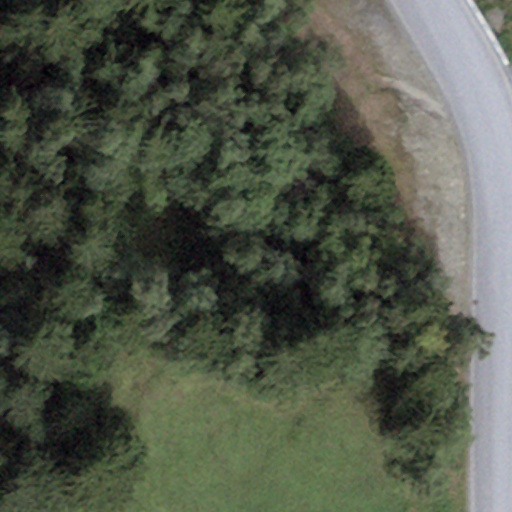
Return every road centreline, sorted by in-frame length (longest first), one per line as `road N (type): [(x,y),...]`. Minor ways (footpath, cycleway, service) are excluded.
road 1 (tertiary): [(511,214),(497,511)]
road 2 (tertiary): [(432,0),(488,67),(511,155)]
